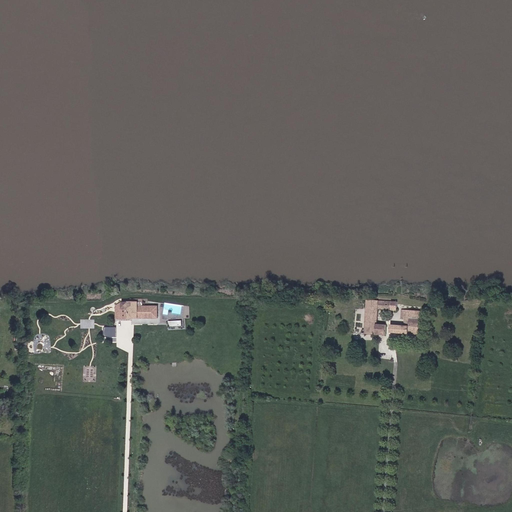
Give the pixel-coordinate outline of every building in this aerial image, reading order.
[(396,310),(396,300),(366,299),(364,322),(373,323),(372,332),(384,333),(384,323),(377,323),(378,309),(396,310)] [(138,319),(138,307),(138,302),(123,303),(123,311),(122,319),(138,319)] [(152,307),(138,307),(138,319),(152,319),(152,307)] [(417,335),(419,312),(402,311),(401,325),(390,325),(389,333),(417,335)] [(372,332),(373,323),(364,322),(364,332),(372,332)] [(119,326),(104,326),(104,336),(118,336),(119,326)]
